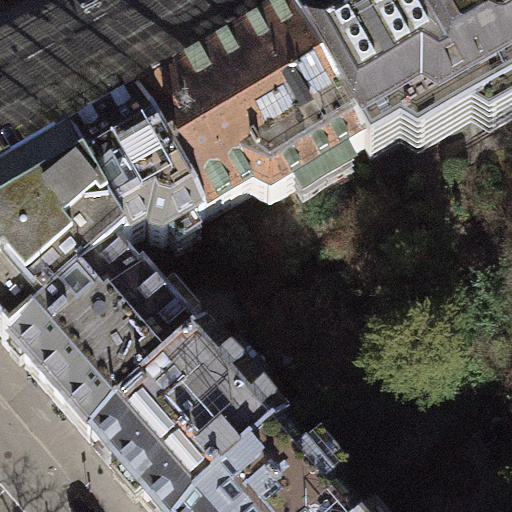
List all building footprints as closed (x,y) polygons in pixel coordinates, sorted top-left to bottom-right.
[(511,0),(321,0),(323,2),(288,22),(364,153),(365,152),(371,162),(413,138),(422,153),(484,118),(493,134),(511,123),(511,0)] [(364,153),(288,22),(136,109),(204,226),(252,198),(271,207),(364,153)] [(67,149),(125,252),(148,239),(151,247),(163,249),(204,226),(136,109),(67,149)] [(125,252),(67,149),(0,187),(0,339),(10,351),(113,262),(125,252)] [(113,262),(10,351),(14,356),(9,361),(21,374),(26,369),(91,444),(198,352),(135,281),(132,284),(113,262)] [(148,511),(199,511),(282,441),(286,437),(258,406),(247,416),(221,385),(232,375),(206,345),(198,352),(91,444),(90,446),(118,477),(111,482),(136,511),(137,511),(143,507),(148,511)] [(344,511),(282,441),(199,511),(344,511)]
